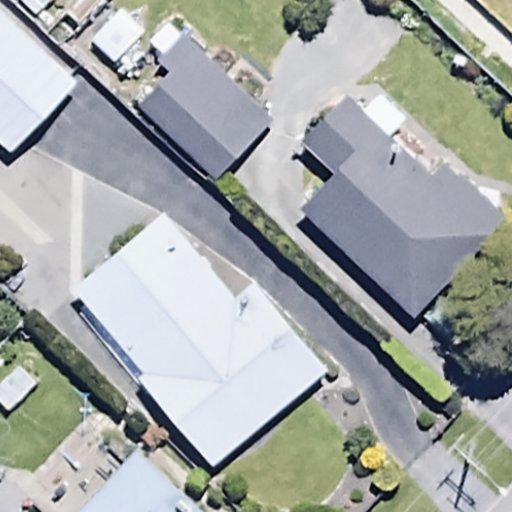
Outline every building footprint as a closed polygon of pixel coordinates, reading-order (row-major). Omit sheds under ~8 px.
[(72,80),(0,13),(0,152),(2,155),(72,80)] [(208,183),(272,120),(182,30),(156,56),(164,64),(126,101),(208,183)] [(325,172),(292,206),(405,317),(499,221),(433,157),(416,174),(375,133),(396,112),(373,90),(356,107),(337,89),(289,137),(325,172)] [(133,370),(128,374),(206,465),(321,367),(246,278),(229,292),(155,206),(62,286),(133,370)] [(193,511),(126,449),(67,511),(193,511)]
